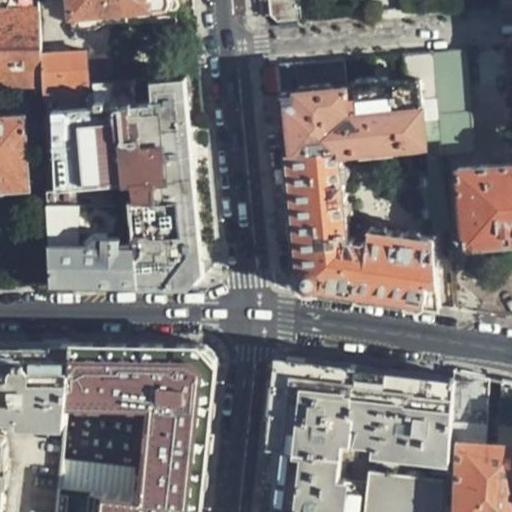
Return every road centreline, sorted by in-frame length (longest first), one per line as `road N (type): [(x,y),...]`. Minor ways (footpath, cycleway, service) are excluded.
road 1 (tertiary): [(223,0),(249,320)]
road 2 (residential): [(511,352),(249,320)]
road 3 (residential): [(249,320),(0,320)]
road 4 (tertiary): [(249,320),(233,511)]
